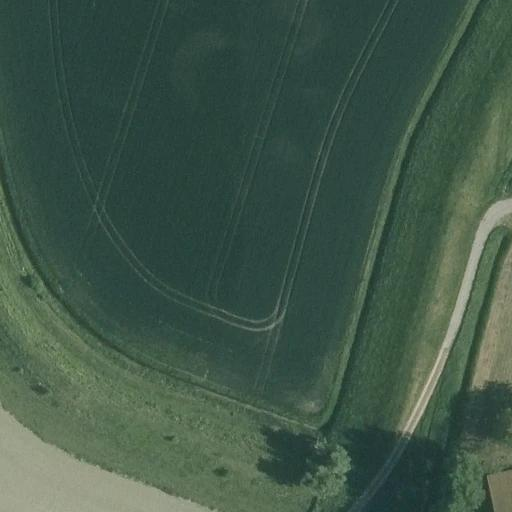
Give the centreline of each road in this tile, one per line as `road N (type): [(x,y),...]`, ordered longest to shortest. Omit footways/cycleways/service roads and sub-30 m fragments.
road 1 (track): [(376,487),(243,457),(92,393),(8,284),(0,254)]
road 2 (unclassified): [(408,429),(450,340),(485,222),(511,205)]
